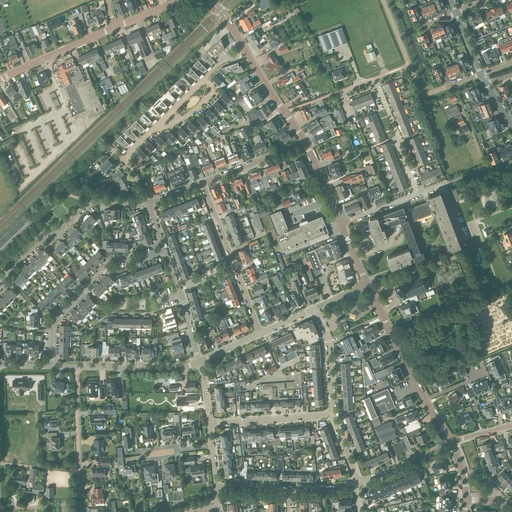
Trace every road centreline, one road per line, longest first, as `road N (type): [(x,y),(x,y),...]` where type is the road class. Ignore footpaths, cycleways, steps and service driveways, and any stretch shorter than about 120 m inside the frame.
road 1 (tertiary): [(451,442),(366,284)]
road 2 (residential): [(0,254),(30,224),(56,234),(92,203),(148,202)]
road 3 (residential): [(259,333),(201,183)]
road 4 (unknown): [(44,58),(76,128),(22,185)]
road 5 (track): [(369,289),(464,253),(484,302)]
road 6 (residential): [(76,366),(80,511)]
road 7 (tertiary): [(0,79),(113,28)]
road 8 (residential): [(209,422),(332,414)]
road 9 (residential): [(76,366),(178,368),(198,361)]
road 10 (residential): [(416,194),(375,78)]
